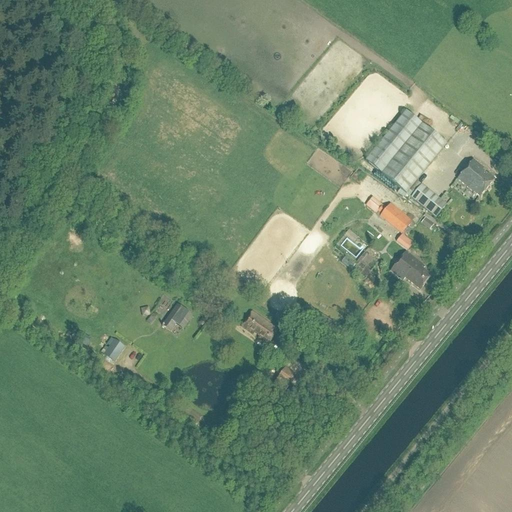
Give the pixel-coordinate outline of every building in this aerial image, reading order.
[(365,162),(380,174),(406,195),(446,145),(405,112),(365,162)] [(474,193),(480,198),(494,181),(488,175),(482,172),(483,170),(473,161),(457,180),(473,194),(474,193)] [(410,199),(435,219),(446,207),(421,186),(410,199)] [(385,211),(371,200),(366,207),(379,218),(381,216),(402,234),(412,223),(390,205),(385,211)] [(421,224),(429,231),(433,226),(425,219),(421,224)] [(413,245),(401,236),(395,243),(407,252),(413,245)] [(405,279),(420,291),(431,277),(422,270),(424,268),(406,253),(390,272),(403,282),(405,279)] [(114,301),(107,310),(124,323),(131,315),(114,301)] [(183,331),(192,317),(176,306),(162,327),(170,333),(175,326),(183,331)] [(326,338),(334,325),(306,306),(297,319),(326,338)] [(140,311),(142,319),(150,317),(148,309),(140,311)] [(258,339),(267,346),(278,331),(251,313),(241,328),(253,336),(254,334),(259,337),(258,339)] [(74,340),(86,347),(90,341),(78,333),(74,340)] [(111,339),(101,354),(113,362),(123,348),(111,339)] [(282,393),(294,376),(284,369),(273,386),(282,393)]
